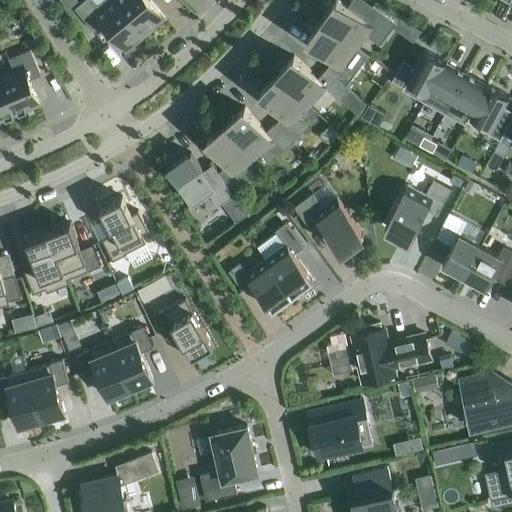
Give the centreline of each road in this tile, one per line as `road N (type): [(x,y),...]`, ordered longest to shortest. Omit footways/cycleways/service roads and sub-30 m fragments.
road 1 (residential): [(511,346),(384,281),(365,286),(260,364)]
road 2 (residential): [(260,364),(153,418),(44,458)]
road 3 (unclassified): [(121,141),(206,82),(282,0)]
road 4 (unclassified): [(243,0),(190,53),(106,116)]
road 5 (residential): [(260,364),(298,511)]
road 6 (residential): [(106,116),(35,0)]
road 7 (unclassified): [(0,200),(121,141)]
